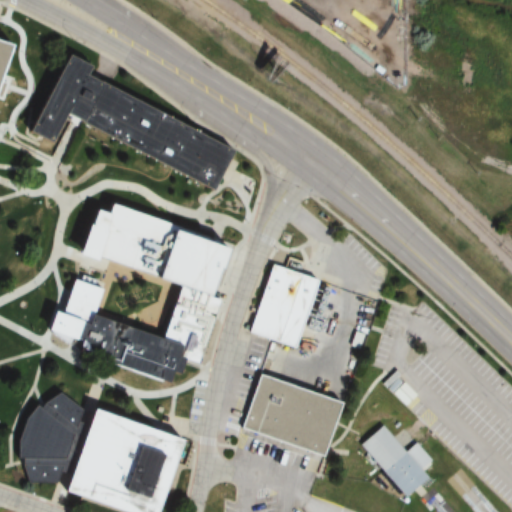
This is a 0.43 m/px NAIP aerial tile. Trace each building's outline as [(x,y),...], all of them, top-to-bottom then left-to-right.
[(0,41),(12,46),(0,79),(0,41)] [(28,130),(50,141),(66,109),(210,186),(230,149),(88,74),(93,65),(69,52),(28,130)] [(126,202),(247,245),(230,292),(238,295),(220,345),(212,342),(207,356),(201,354),(195,370),(188,367),(185,377),(99,346),(102,337),(90,333),(93,322),(71,314),(85,274),(101,280),(104,271),(113,274),(101,309),(173,334),(190,286),(92,251),(103,221),(106,222),(111,208),(122,212),(126,202)] [(275,260),(320,274),(299,342),(253,327),(275,260)] [(345,398),(263,370),(243,425),(324,454),(345,398)] [(62,479),(66,468),(75,472),(69,488),(133,511),(158,511),(187,435),(100,403),(92,423),(85,420),(89,409),(61,390),(46,404),(40,401),(29,416),(22,434),(21,454),(25,455),(32,478),(62,479)] [(377,425),(423,477),(401,497),(355,445),(377,425)]
